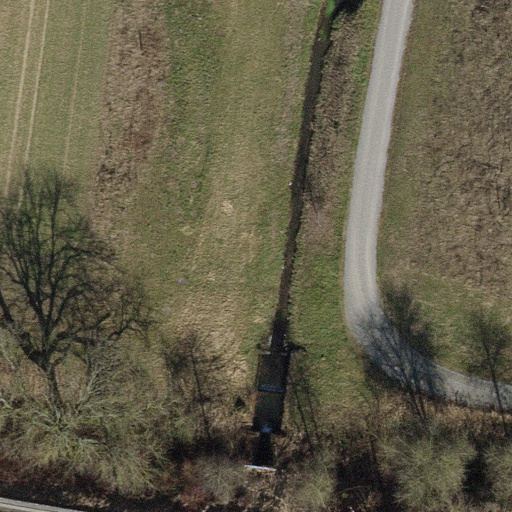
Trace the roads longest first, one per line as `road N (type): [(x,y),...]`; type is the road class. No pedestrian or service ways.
road 1 (track): [(401,0),(360,271),(385,353),(466,397),(511,403)]
road 2 (track): [(0,355),(146,375)]
